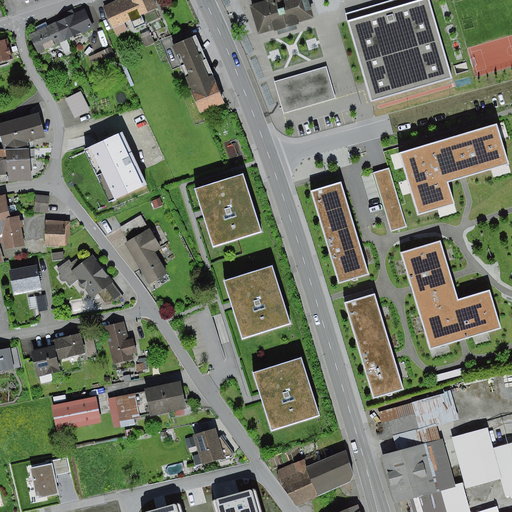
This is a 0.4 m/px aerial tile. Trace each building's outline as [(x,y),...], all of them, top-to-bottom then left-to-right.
[(117,0),(103,6),(116,35),(127,30),(124,23),(130,20),(135,29),(145,24),(141,15),(157,8),(153,0),(117,0)] [(264,0),(265,1),(250,5),(258,34),(315,19),(309,0),(264,0)] [(392,0),(346,14),(348,21),(419,0),(392,0)] [(429,0),(419,0),(348,21),(371,101),(452,78),(429,0)] [(65,18),(57,22),(66,40),(81,33),(82,35),(94,29),(85,9),(74,14),(72,10),(63,14),(65,18)] [(66,40),(57,22),(48,26),(46,22),(35,27),(37,31),(29,35),(38,53),(60,43),(66,40)] [(149,31),(140,35),(146,47),(155,43),(149,31)] [(239,33),(248,53),(253,51),(245,31),(239,33)] [(195,36),(172,45),(189,85),(212,76),(195,36)] [(7,39),(0,40),(0,65),(8,64),(7,61),(13,59),(7,39)] [(72,53),(66,40),(60,43),(66,56),(72,53)] [(111,48),(88,57),(93,67),(115,58),(111,48)] [(257,58),(251,60),(258,79),(263,77),(257,58)] [(328,65),(277,79),(286,111),(337,97),(328,65)] [(212,76),(189,85),(201,113),(224,103),(212,76)] [(267,85),(262,87),(270,108),(275,106),(267,85)] [(81,91),(65,99),(75,118),(90,111),(81,91)] [(39,113),(0,123),(0,135),(4,150),(28,148),(27,142),(45,137),(39,113)] [(498,123),(397,152),(416,216),(452,206),(444,180),(509,162),(498,123)] [(86,150),(85,150),(110,203),(147,186),(122,133),(100,143),(86,150)] [(28,150),(28,148),(4,150),(0,150),(0,175),(8,175),(7,161),(29,160),(29,157),(35,157),(34,149),(28,150)] [(29,160),(7,161),(8,175),(8,182),(30,181),(29,160)] [(388,168),(374,173),(391,231),(406,226),(388,168)] [(242,174),(195,189),(202,214),(204,219),(213,247),(260,232),(242,174)] [(340,180),(310,190),(340,282),(370,272),(360,240),(340,180)] [(50,196),(36,194),(35,212),(49,213),(50,196)] [(5,195),(0,196),(0,220),(9,218),(8,212),(16,211),(15,205),(7,207),(5,195)] [(160,198),(152,201),(154,208),(163,205),(160,198)] [(120,228),(128,240),(149,228),(141,215),(120,228)] [(9,218),(0,220),(0,238),(1,244),(4,243),(4,249),(24,246),(20,216),(9,218)] [(69,222),(48,220),(46,245),(67,247),(69,222)] [(123,244),(149,284),(167,273),(154,252),(162,247),(149,228),(128,240),(123,244)] [(412,288),(430,349),(462,339),(501,327),(490,291),(458,301),(450,277),(439,241),(401,253),(412,288)] [(63,252),(51,253),(52,260),(64,259),(63,252)] [(69,260),(57,269),(61,274),(60,275),(59,276),(60,279),(61,281),(63,281),(65,281),(66,281),(70,286),(78,280),(79,281),(78,283),(79,287),(81,288),(83,289),(85,289),(92,297),(97,293),(112,282),(92,256),(81,264),(76,258),(71,262),(69,260)] [(274,265),(225,281),(231,300),(233,305),(234,310),(243,339),(292,323),(274,265)] [(37,266),(10,271),(13,295),(41,290),(37,266)] [(124,297),(112,282),(97,293),(105,302),(121,300),(124,297)] [(374,292),(344,301),(375,399),(404,390),(394,356),(374,292)] [(45,295),(36,297),(39,312),(48,310),(45,295)] [(124,321),(104,326),(114,365),(134,359),(132,354),(137,353),(133,339),(129,339),(124,321)] [(81,334),(54,339),(55,346),(58,359),(85,354),(81,334)] [(92,334),(85,336),(90,355),(97,354),(92,334)] [(58,359),(55,346),(32,351),(38,377),(40,377),(41,384),(51,382),(53,379),(51,373),(60,371),(58,359)] [(10,348),(0,350),(0,372),(14,370),(13,368),(20,367),(16,348),(10,349),(10,348)] [(146,358),(138,359),(139,364),(136,365),(137,371),(148,369),(146,358)] [(302,358),(253,373),(259,393),(261,398),(262,403),(271,431),(320,416),(302,358)] [(468,366),(433,376),(435,383),(470,373),(468,366)] [(181,382),(145,389),(145,392),(150,414),(150,416),(186,409),(181,382)] [(145,392),(135,394),(139,416),(150,414),(145,392)] [(449,392),(378,412),(381,424),(378,425),(382,439),(392,436),(435,424),(457,418),(449,392)] [(135,394),(107,399),(113,430),(135,425),(134,418),(139,417),(139,416),(135,394)] [(95,396),(52,404),(57,430),(100,422),(95,396)] [(435,424),(392,436),(396,451),(439,439),(435,424)] [(135,428),(124,431),(126,439),(136,436),(135,428)] [(466,488),(502,478),(494,448),(488,428),(452,437),(466,488)] [(215,429),(194,436),(199,455),(192,457),(195,466),(202,464),(202,465),(224,459),(218,437),(215,429)] [(221,436),(218,437),(224,459),(225,461),(233,458),(234,453),(221,436)] [(396,451),(381,455),(394,502),(410,498),(413,511),(470,511),(462,483),(456,484),(443,438),(439,439),(396,451)] [(511,443),(494,448),(502,478),(508,498),(511,497),(511,443)] [(309,457),(278,471),(294,506),(356,478),(344,452),(313,466),(309,457)] [(52,461),(52,464),(55,475),(68,473),(65,458),(52,461)] [(52,464),(31,468),(36,498),(58,494),(55,475),(52,464)] [(252,490),(214,500),(212,502),(212,504),(214,511),(261,511),(255,492),(254,490),(252,490)] [(181,511),(180,505),(178,504),(177,503),(161,508),(146,511),(181,511)]
